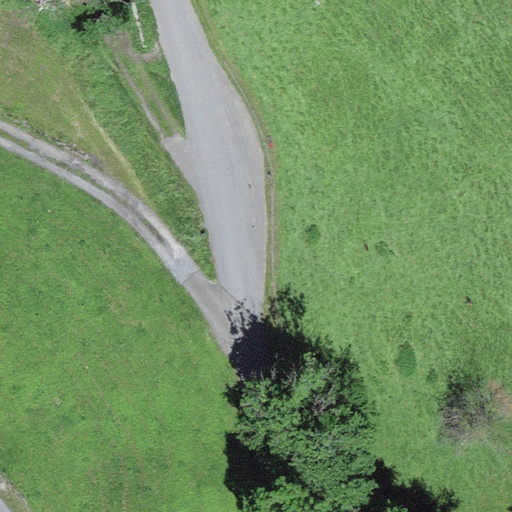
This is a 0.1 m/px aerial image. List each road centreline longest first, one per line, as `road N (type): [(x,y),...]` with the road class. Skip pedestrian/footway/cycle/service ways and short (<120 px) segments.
road 1 (residential): [(292,511),(218,134),(175,0)]
road 2 (track): [(0,137),(129,205),(258,346)]
road 3 (track): [(105,29),(239,239)]
